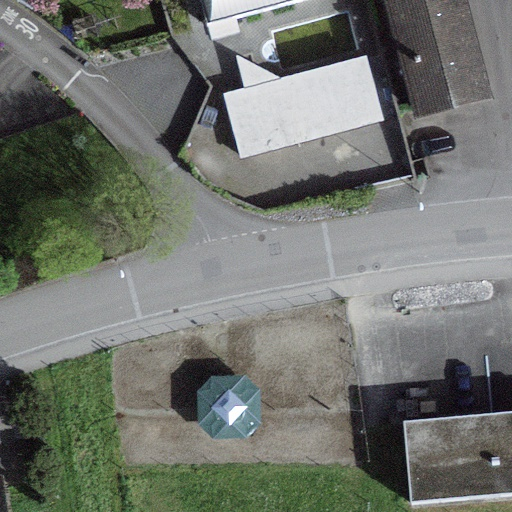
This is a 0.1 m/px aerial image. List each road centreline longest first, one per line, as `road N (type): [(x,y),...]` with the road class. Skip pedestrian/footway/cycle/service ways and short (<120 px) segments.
road 1 (residential): [(0,24),(36,46),(188,196),(220,269)]
road 2 (residential): [(220,269),(402,237),(511,228)]
road 3 (residential): [(0,329),(220,269)]
